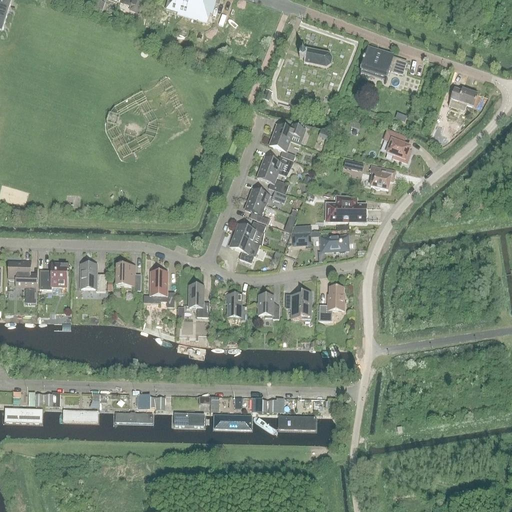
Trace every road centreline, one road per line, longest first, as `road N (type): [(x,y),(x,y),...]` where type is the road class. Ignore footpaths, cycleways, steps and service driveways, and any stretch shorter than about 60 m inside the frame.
road 1 (residential): [(361,393),(0,380)]
road 2 (unclassified): [(511,90),(271,0)]
road 3 (unclassified): [(370,266),(404,204),(511,97)]
road 4 (residential): [(204,267),(150,247),(0,242)]
road 5 (residential): [(370,266),(262,279),(204,267)]
road 6 (residential): [(204,267),(259,119)]
road 7 (residential): [(367,353),(511,330)]
